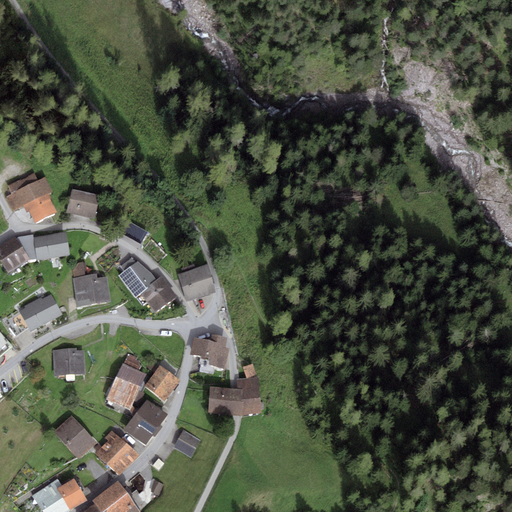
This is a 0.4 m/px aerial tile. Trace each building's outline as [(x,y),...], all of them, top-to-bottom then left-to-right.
[(8,187),(12,194),(38,181),(34,173),(8,187)] [(57,213),(50,199),(52,198),(49,193),(53,191),(46,177),(38,181),(12,194),(6,197),(13,211),(23,205),(27,212),(29,211),(35,223),(57,213)] [(73,189),(67,213),(94,218),(97,204),(95,195),(73,189)] [(110,219),(122,226),(125,218),(114,211),(110,219)] [(148,235),(127,223),(120,236),(141,247),(148,235)] [(66,232),(33,238),(37,258),(37,260),(70,255),(66,232)] [(33,235),(16,238),(31,259),(37,258),(33,238),(33,235)] [(16,238),(14,237),(0,246),(0,260),(10,274),(31,259),(16,238)] [(120,266),(124,271),(136,263),(132,258),(120,266)] [(74,277),(85,276),(83,262),(78,263),(73,270),(74,277)] [(156,313),(178,297),(162,276),(157,280),(151,272),(138,262),(136,263),(124,271),(118,276),(143,305),(147,301),(156,313)] [(182,273),(178,274),(186,301),(217,292),(208,265),(195,269),(182,273)] [(181,268),(182,273),(195,269),(194,265),(181,268)] [(73,278),(77,307),(111,302),(107,277),(97,279),(96,274),(85,276),(74,277),(73,278)] [(20,312),(30,331),(63,314),(53,294),(43,299),(42,297),(24,306),(25,309),(20,312)] [(0,355),(12,346),(0,332),(0,355)] [(225,347),(227,337),(215,335),(212,335),(211,341),(205,340),(194,337),(191,355),(201,356),(200,358),(207,359),(210,360),(209,366),(215,367),(220,368),(225,369),(229,348),(225,347)] [(52,349),(54,376),(86,374),(84,350),(77,351),(77,348),(52,349)] [(129,354),(124,364),(139,371),(141,366),(139,365),(140,362),(136,360),(137,358),(129,354)] [(207,359),(200,358),(199,364),(201,365),(199,372),(213,375),(215,367),(209,366),(210,360),(207,359)] [(146,367),(155,373),(159,368),(150,362),(146,367)] [(124,364),(122,363),(106,400),(130,410),(146,374),(139,371),(124,364)] [(243,367),(246,377),(256,374),(253,364),(243,367)] [(155,373),(145,387),(165,401),(180,380),(160,365),(159,368),(155,373)] [(235,389),(210,387),(208,414),(237,416),(239,417),(262,412),(259,377),(237,380),(238,389),(235,389)] [(147,399),(123,430),(144,447),(152,436),(154,438),(163,426),(161,425),(168,416),(147,399)] [(73,415),(54,432),(78,459),(97,443),(73,415)] [(201,440),(183,431),(174,448),(192,457),(201,440)] [(119,476),(139,455),(112,432),(105,438),(108,441),(96,454),(119,476)] [(165,464),(158,458),(153,465),(159,471),(165,464)] [(61,485),(57,488),(71,510),(87,499),(73,478),(61,485)] [(43,511),(67,511),(71,510),(57,488),(61,485),(58,480),(53,483),(33,495),(43,511)] [(118,481),(92,501),(95,505),(99,511),(139,511),(148,506),(137,490),(129,496),(118,481)] [(154,481),(150,492),(159,495),(163,484),(154,481)]
